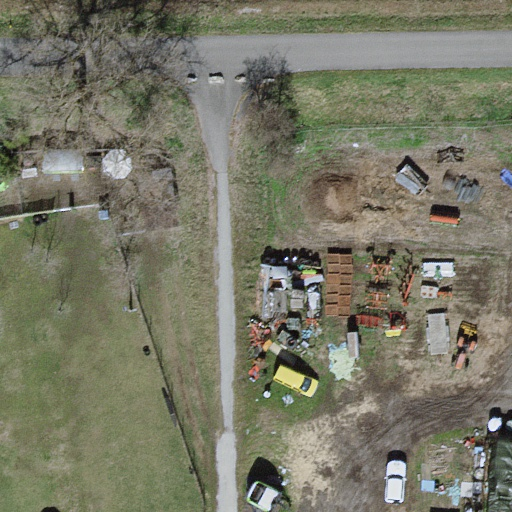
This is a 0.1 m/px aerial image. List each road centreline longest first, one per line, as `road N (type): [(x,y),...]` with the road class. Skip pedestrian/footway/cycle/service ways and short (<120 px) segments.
road 1 (track): [(0,58),(511,64)]
road 2 (track): [(213,59),(226,181),(229,511)]
